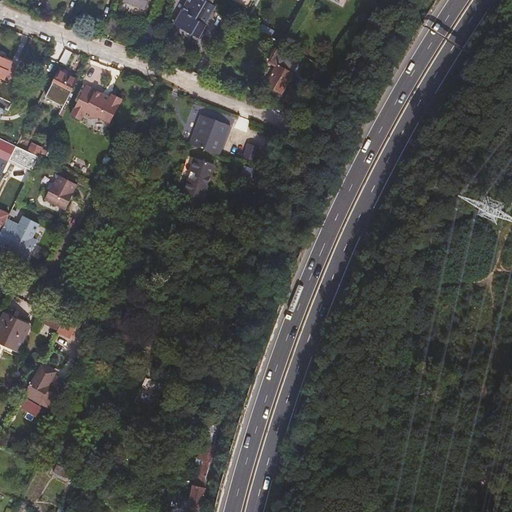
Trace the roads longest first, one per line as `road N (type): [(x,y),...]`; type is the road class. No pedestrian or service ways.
road 1 (trunk): [(251,511),(322,292),(391,148),(483,0)]
road 2 (trunk): [(457,0),(385,115),(313,259),(265,384),(229,511)]
road 3 (residential): [(0,16),(305,136)]
road 4 (track): [(497,263),(481,278),(421,288),(404,303),(367,511)]
road 5 (residential): [(0,269),(27,290),(235,388)]
